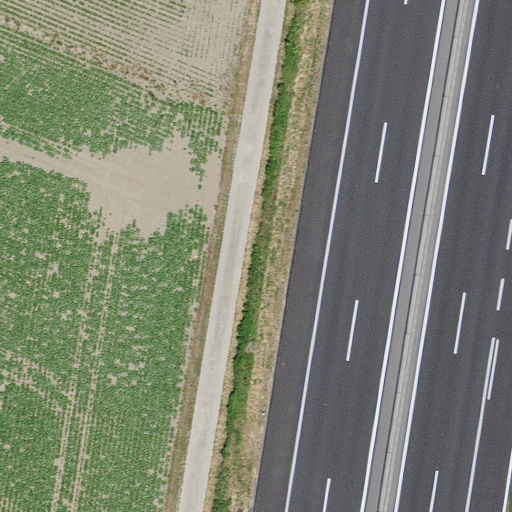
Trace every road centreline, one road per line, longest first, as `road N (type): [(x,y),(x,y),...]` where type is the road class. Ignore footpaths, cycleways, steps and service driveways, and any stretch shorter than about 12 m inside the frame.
road 1 (track): [(191,511),(275,0)]
road 2 (motorway): [(406,0),(325,511)]
road 3 (motorway): [(431,511),(511,8)]
